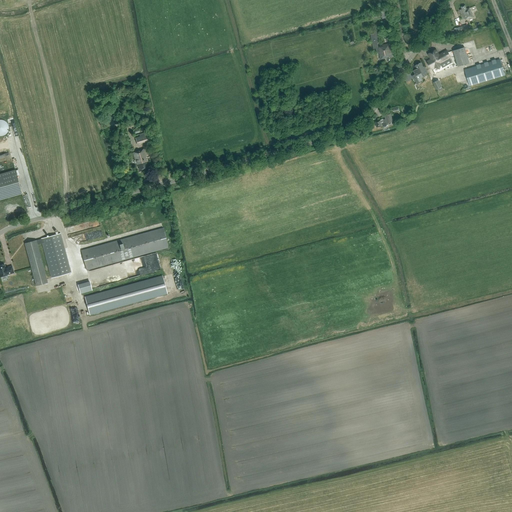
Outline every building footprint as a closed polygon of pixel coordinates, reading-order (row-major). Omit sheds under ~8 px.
[(463,14),(465,20),(473,17),(470,8),(466,9),(465,5),(461,7),(464,14),(463,14)] [(383,18),(390,17),(389,9),(382,11),(383,18)] [(393,54),(392,54),(390,43),(383,45),(383,47),(379,48),(378,43),(380,43),(378,30),(377,31),(374,31),(374,34),(371,34),(373,49),(374,49),(376,48),(377,53),(379,53),(380,58),(380,57),(383,57),(383,59),(387,58),(387,61),(392,60),(391,58),(394,58),(393,54)] [(464,47),(453,50),(458,66),(469,63),(466,52),(464,47)] [(431,59),(427,61),(431,68),(432,67),(433,69),(434,70),(442,65),(446,62),(445,60),(451,57),(448,52),(447,51),(440,54),(439,55),(438,55),(437,52),(436,50),(432,52),(428,54),(431,59)] [(492,62),(488,63),(488,62),(484,63),(484,64),(481,65),(480,64),(477,65),(477,66),(465,70),(469,85),(504,75),(500,59),(496,61),(496,60),(492,61),(492,62)] [(414,71),(416,74),(412,76),(417,84),(420,82),(419,78),(428,73),(424,67),(421,63),(415,66),(416,66),(417,68),(416,69),(416,70),(414,71)] [(431,78),(430,78),(436,89),(442,86),(439,81),(440,79),(434,78),(433,76),(432,77),(430,76),(430,75),(430,77),(431,78)] [(448,87),(457,84),(456,82),(451,84),(449,76),(445,78),(448,87)] [(383,119),(375,121),(377,127),(382,126),(384,127),(386,126),(387,124),(387,123),(393,121),(391,114),(385,116),(386,119),(383,120),(383,119)] [(151,125),(149,116),(145,118),(146,122),(139,123),(140,128),(151,125)] [(0,133),(6,135),(8,121),(3,120),(2,127),(0,126),(0,133)] [(147,134),(135,138),(137,144),(149,141),(147,134)] [(148,163),(144,149),(138,150),(138,151),(133,153),(136,164),(137,164),(139,170),(148,167),(147,163),(148,163)] [(0,199),(21,194),(15,170),(0,173),(0,199)] [(162,227),(81,250),(87,270),(168,248),(162,227)] [(36,240),(24,244),(36,286),(47,283),(37,245),(42,243),(51,278),(71,272),(60,234),(41,239),(36,241),(36,240)] [(0,265),(0,277),(7,275),(14,273),(12,266),(5,268),(4,265),(0,265)] [(88,276),(76,279),(78,286),(90,283),(88,276)] [(167,293),(162,276),(85,298),(90,314),(167,293)]
